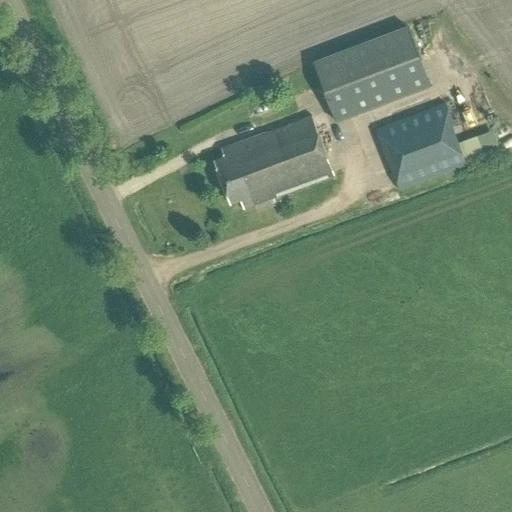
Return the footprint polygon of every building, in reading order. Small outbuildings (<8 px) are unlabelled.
[(314,64),(336,121),(431,85),(409,28),(314,64)] [(294,60),(308,100),(322,94),(307,55),(294,60)] [(261,96),(228,111),(234,124),(268,109),(261,96)] [(284,96),(275,100),(278,109),(287,106),(284,96)] [(190,134),(201,128),(189,106),(179,111),(190,134)] [(376,133),(398,191),(467,165),(444,106),(376,133)] [(322,107),(282,122),(295,155),(307,188),(347,173),(322,107)] [(223,183),(295,155),(282,122),(221,146),(222,149),(211,153),(223,183)] [(490,151),(503,148),(500,131),(487,133),(490,151)] [(464,142),(469,156),(485,151),(480,136),(464,142)] [(307,188),(295,155),(223,183),(234,212),(245,208),(246,211),(307,188)]
